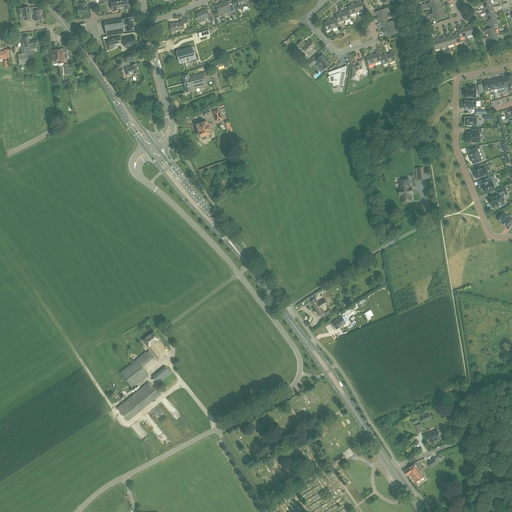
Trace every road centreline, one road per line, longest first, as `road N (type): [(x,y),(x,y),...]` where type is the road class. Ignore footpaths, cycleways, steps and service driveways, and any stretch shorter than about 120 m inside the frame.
road 1 (unclassified): [(136,174),(238,274),(294,347),(300,373),(288,390),(112,482),(77,511)]
road 2 (residential): [(511,237),(490,237),(455,147),(458,78),(511,65)]
road 3 (residential): [(303,20),(270,49),(263,74),(302,171)]
road 4 (primary): [(283,311),(376,444)]
road 5 (primary): [(376,444),(283,311)]
road 6 (primary): [(149,154),(253,272)]
road 7 (primary): [(253,272),(157,148)]
road 8 (primary): [(64,24),(144,147)]
road 9 (primary): [(152,141),(64,24)]
road 10 (residential): [(303,20),(337,53),(347,51),(376,41),(364,0)]
